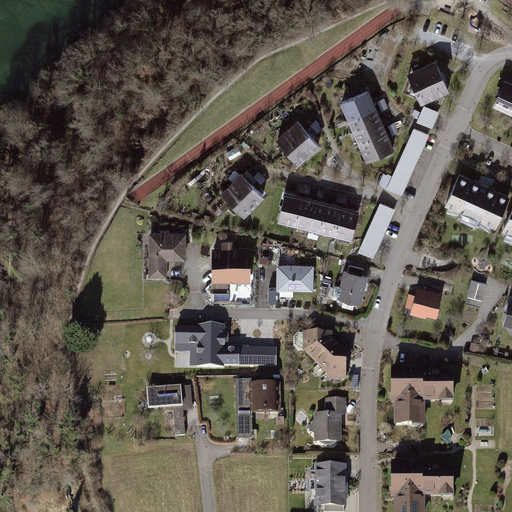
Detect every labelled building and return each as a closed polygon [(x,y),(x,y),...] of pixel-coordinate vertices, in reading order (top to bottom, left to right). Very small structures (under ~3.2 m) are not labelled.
[(451,92),(436,62),(409,75),(423,105),(451,92)] [(511,82),(506,80),(494,108),(511,115),(511,82)] [(370,91),(341,104),(368,163),(396,150),(389,136),(385,126),(378,110),(374,101),(370,91)] [(434,129),(441,113),(425,106),(418,122),(434,129)] [(298,163),(321,144),(312,133),(307,128),(299,118),(276,137),(298,163)] [(414,125),(385,190),(402,197),(431,132),(414,125)] [(459,170),(444,202),(495,225),(510,193),(484,182),(459,170)] [(242,172),(222,192),(245,215),(265,195),(260,190),(249,179),(242,172)] [(301,192),(311,195),(313,186),(303,184),(301,192)] [(279,220),(353,239),(360,209),(349,206),(335,202),(325,200),(315,197),(297,192),(287,190),(279,220)] [(339,202),(349,203),(350,195),(340,194),(339,202)] [(380,203),(358,251),(375,259),(397,211),(380,203)] [(511,205),(502,228),(511,233),(511,205)] [(150,232),(149,275),(168,276),(168,258),(185,258),(186,233),(150,232)] [(252,281),(252,246),(214,247),(214,281),(252,281)] [(315,289),(315,265),(277,264),(276,289),(315,289)] [(370,275),(348,268),(339,297),(362,304),(370,275)] [(473,280),(468,304),(484,307),(488,283),(473,280)] [(415,287),(408,311),(436,320),(443,296),(415,287)] [(511,293),(510,293),(503,323),(511,324),(511,293)] [(304,352),(316,363),(336,343),(332,338),(334,332),(304,333),(304,352)] [(246,337),(219,337),(220,369),(246,369),(246,337)] [(343,351),(336,343),(316,363),(334,380),(348,380),(347,351),(343,351)] [(394,404),(394,426),(426,426),(426,402),(454,402),(454,369),(423,369),(423,366),(392,366),(392,404),(394,404)] [(252,413),(251,383),(251,379),(236,380),(237,440),(254,440),(252,413)] [(280,382),(251,383),(252,413),(282,411),(280,382)] [(182,387),(146,390),(148,412),(184,410),(182,387)] [(315,435),(315,443),(342,442),(342,416),(347,416),(346,399),(326,399),(326,414),(315,414),(315,422),(308,429),(315,435)] [(392,462),(392,499),(395,499),(395,511),(425,511),(425,497),(454,497),(454,466),(424,466),(424,462),(392,462)] [(347,477),(347,465),(315,465),(315,507),(347,507),(347,496),(347,477)]
